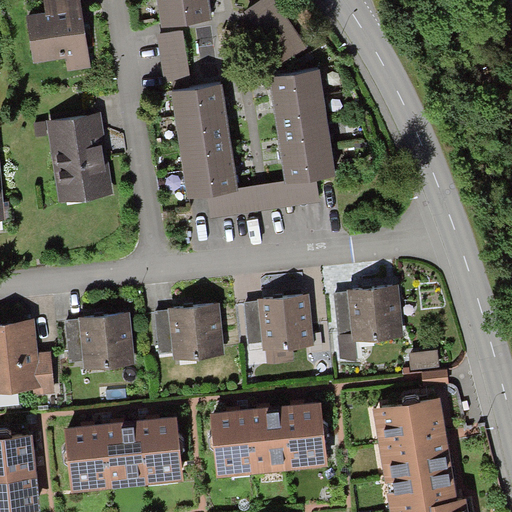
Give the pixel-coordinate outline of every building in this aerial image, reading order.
[(91,65),(83,0),(46,0),(47,9),(28,11),(34,59),(67,55),(68,67),(91,65)] [(157,0),(161,29),(213,23),(209,0),(157,0)] [(260,0),(244,10),(279,65),(305,48),(274,0),(260,0)] [(183,32),(159,36),(166,79),(190,76),(183,32)] [(286,181),(287,185),(318,180),(338,177),(322,71),(271,78),(273,91),(276,110),(280,142),(283,160),(286,181)] [(209,195),(238,191),(238,188),(235,169),(233,150),(229,118),(226,98),(224,86),(174,93),(188,198),(209,195)] [(117,191),(104,108),(48,116),(61,200),(117,191)] [(0,220),(10,220),(3,132),(0,132),(0,220)] [(318,180),(287,185),(286,181),(238,188),(238,191),(209,195),(212,217),(321,201),(318,180)] [(404,331),(401,284),(342,287),(344,334),(404,331)] [(314,346),(310,297),(246,302),(249,344),(263,343),(264,350),(268,350),(269,362),(294,360),(293,348),(314,346)] [(224,354),(220,304),(154,310),(158,355),(173,354),(173,358),(224,354)] [(37,314),(0,316),(0,387),(37,385),(57,383),(54,346),(39,347),(37,314)] [(135,363),(131,314),(70,319),(74,368),(135,363)] [(378,443),(447,432),(441,395),(372,406),(378,443)] [(286,402),(292,469),(328,466),(323,399),(286,402)] [(256,472),(292,469),(286,402),(250,405),(256,472)] [(217,476),(256,472),(250,405),(211,408),(217,476)] [(140,415),(146,480),(185,476),(179,412),(140,415)] [(140,415),(104,419),(110,484),(146,480),(140,415)] [(110,484),(104,419),(65,423),(71,487),(110,484)] [(0,430),(0,470),(37,468),(34,428),(0,430)] [(383,477),(453,466),(447,432),(378,443),(383,477)] [(410,511),(458,498),(453,466),(383,477),(389,511),(410,511)] [(0,511),(41,508),(37,468),(0,470),(0,511)] [(468,511),(466,497),(458,498),(410,511),(468,511)]
